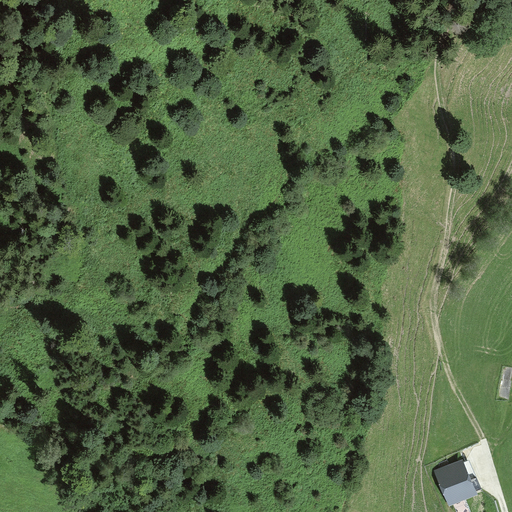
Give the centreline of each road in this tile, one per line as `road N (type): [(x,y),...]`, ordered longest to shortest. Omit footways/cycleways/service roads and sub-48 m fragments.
road 1 (track): [(454,0),(437,48),(459,180),(434,309),(457,393),(483,438)]
road 2 (track): [(174,361),(311,174),(374,131),(438,65)]
road 3 (track): [(97,253),(58,157),(54,0)]
